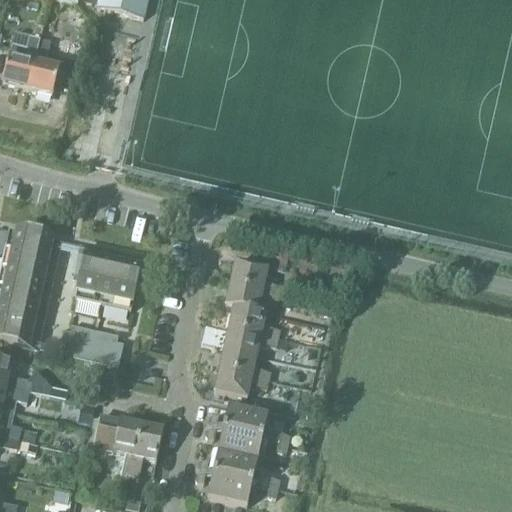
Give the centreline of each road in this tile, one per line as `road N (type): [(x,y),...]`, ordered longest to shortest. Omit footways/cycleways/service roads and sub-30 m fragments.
road 1 (unclassified): [(511,291),(210,221)]
road 2 (residential): [(174,511),(192,404),(177,387),(199,271)]
road 3 (unclassified): [(210,221),(0,163)]
road 4 (residential): [(199,271),(71,243)]
